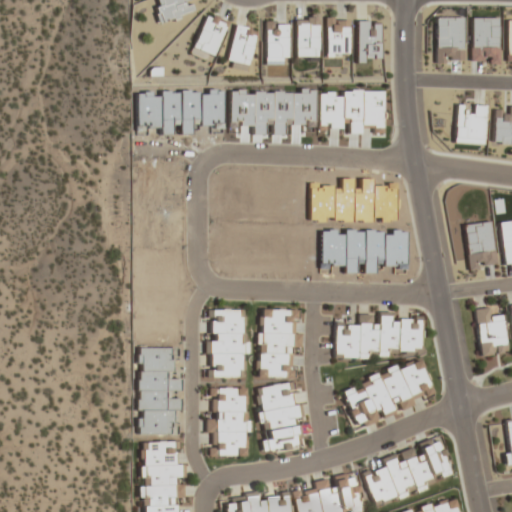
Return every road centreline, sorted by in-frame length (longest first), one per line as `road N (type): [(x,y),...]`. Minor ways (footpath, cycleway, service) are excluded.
road 1 (residential): [(511,174),(297,154),(221,152),(200,164),(196,258),(207,282),(438,292)]
road 2 (residential): [(480,511),(414,162),(403,0)]
road 3 (residential): [(511,394),(332,456),(210,485),(202,511)]
road 4 (residential): [(207,282),(190,321),(191,444),(210,485)]
road 5 (residential): [(312,291),(320,459)]
